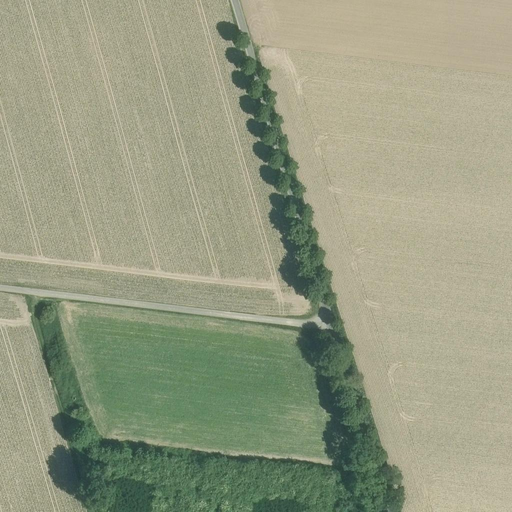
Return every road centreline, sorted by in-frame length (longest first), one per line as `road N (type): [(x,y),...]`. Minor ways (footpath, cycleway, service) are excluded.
road 1 (unclassified): [(387,511),(233,0)]
road 2 (track): [(333,327),(0,287)]
road 3 (track): [(26,290),(90,511)]
